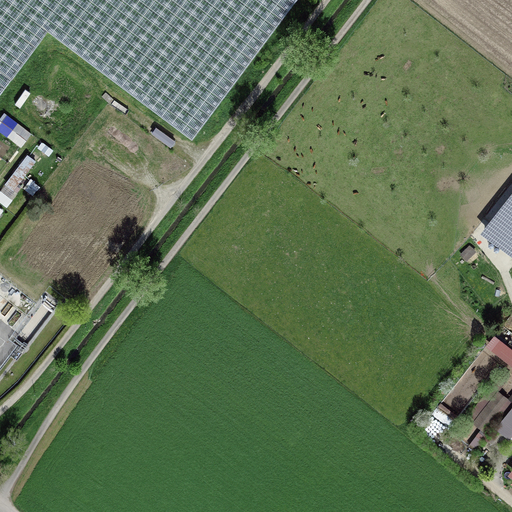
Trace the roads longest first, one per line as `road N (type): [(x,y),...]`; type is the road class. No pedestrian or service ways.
road 1 (track): [(370,0),(96,350),(0,508)]
road 2 (track): [(0,414),(24,395),(323,0)]
